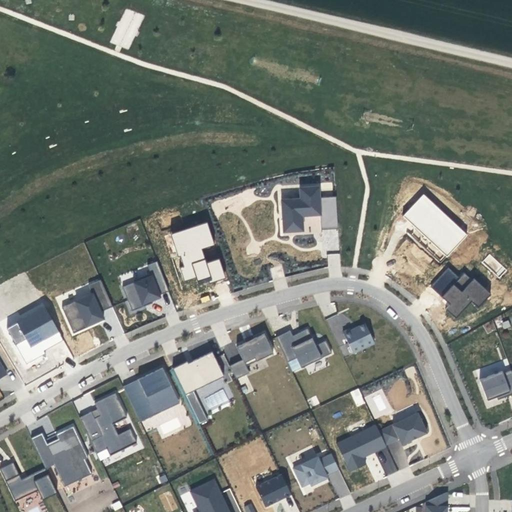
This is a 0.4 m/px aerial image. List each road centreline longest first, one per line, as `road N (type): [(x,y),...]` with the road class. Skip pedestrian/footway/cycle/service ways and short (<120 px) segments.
road 1 (residential): [(0,419),(125,349),(271,296),(361,284),(410,316),(476,459)]
road 2 (residential): [(353,511),(476,459)]
